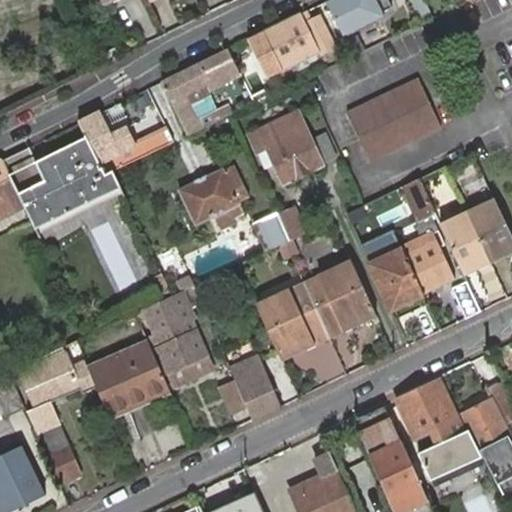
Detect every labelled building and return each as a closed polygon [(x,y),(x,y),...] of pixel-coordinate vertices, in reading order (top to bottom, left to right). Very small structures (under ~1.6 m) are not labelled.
[(328,0),(327,1),(345,39),(380,22),(377,16),(394,7),(403,3),(402,0),(328,0)] [(410,0),(422,23),(435,17),(426,0),(410,0)] [(307,11),(251,38),(268,74),(269,78),(335,47),(320,17),(312,21),(307,11)] [(228,50),(163,82),(187,134),(219,119),(215,111),(197,117),(186,93),(209,83),(212,90),(241,76),(228,50)] [(269,95),(276,92),(269,78),(268,74),(261,77),(269,95)] [(244,84),(253,103),(269,95),(261,77),(244,84)] [(420,80),(348,113),(370,161),(442,128),(420,80)] [(80,122),(86,137),(103,173),(112,169),(143,155),(164,145),(172,141),(167,129),(137,142),(132,144),(125,129),(109,136),(98,113),(80,122)] [(299,113),(250,135),(258,153),(268,149),(284,183),(324,166),(299,113)] [(25,205),(27,211),(32,220),(35,228),(121,188),(112,169),(103,173),(86,137),(36,160),(29,147),(4,159),(25,205)] [(0,161),(0,216),(25,205),(4,159),(0,161)] [(232,164),(178,187),(193,223),(207,217),(213,230),(231,222),(229,218),(241,212),(236,200),(246,196),(232,164)] [(433,211),(418,179),(376,199),(378,204),(385,201),(386,202),(405,194),(418,218),(433,211)] [(511,252),(511,237),(494,200),(465,213),(489,264),(511,252)] [(294,206),(278,214),(290,240),(297,237),(306,233),(294,206)] [(489,264),(465,213),(440,226),(464,276),(489,264)] [(255,224),(266,251),(279,246),(286,242),(290,240),(278,214),(255,224)] [(399,248),(400,250),(421,294),(452,278),(435,242),(432,243),(428,234),(399,248)] [(286,242),(293,256),(302,251),(297,237),(290,240),(286,242)] [(286,242),(279,246),(285,260),(293,256),(286,242)] [(400,250),(371,263),(391,308),(421,294),(400,250)] [(305,283),(332,339),(379,317),(352,260),(305,283)] [(452,288),(465,318),(481,310),(467,281),(452,288)] [(305,283),(256,306),(283,362),(332,339),(305,283)] [(152,307),(135,315),(139,322),(144,320),(151,336),(190,318),(191,318),(194,317),(183,292),(182,293),(172,297),(152,307)] [(190,318),(147,338),(149,342),(163,370),(205,352),(190,318)] [(149,342),(145,344),(167,390),(172,388),(167,380),(163,370),(149,342)] [(87,372),(95,388),(108,417),(167,390),(145,344),(87,372)] [(70,367),(62,351),(22,370),(39,410),(29,414),(60,482),(79,473),(48,406),(81,390),(82,393),(95,388),(87,372),(83,362),(70,367)] [(205,352),(163,370),(167,379),(209,361),(205,352)] [(231,368),(253,419),(281,405),(264,365),(259,354),(230,368),(231,368)] [(26,406),(12,375),(0,380),(0,404),(6,416),(26,406)] [(479,458),(441,377),(394,400),(414,442),(429,435),(434,446),(418,454),(431,480),(479,458)] [(511,423),(511,397),(502,379),(486,388),(491,398),(461,414),(499,484),(511,477),(511,445),(508,437),(511,435),(511,433),(508,426),(511,423)] [(386,403),(355,417),(372,454),(371,455),(395,510),(416,500),(428,495),(404,440),(402,441),(386,403)] [(22,445),(0,455),(0,511),(3,511),(45,492),(22,445)] [(358,511),(330,448),(312,456),(321,475),(288,490),(298,511),(358,511)] [(462,502),(466,511),(503,511),(495,494),(489,497),(486,491),(462,502)] [(264,511),(255,492),(213,511),(264,511)]
